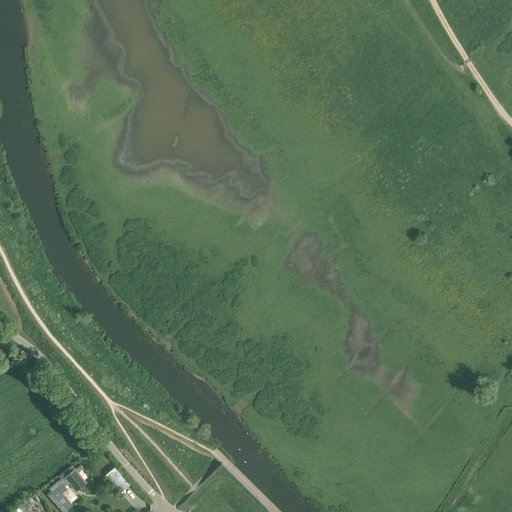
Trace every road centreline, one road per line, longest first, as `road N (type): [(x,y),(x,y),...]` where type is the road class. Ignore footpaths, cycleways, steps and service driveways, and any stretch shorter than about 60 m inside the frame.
road 1 (unclassified): [(169,508),(34,350),(0,326)]
road 2 (track): [(431,0),(511,124)]
